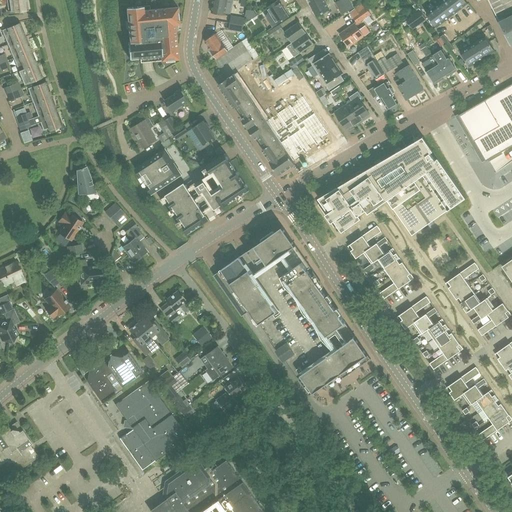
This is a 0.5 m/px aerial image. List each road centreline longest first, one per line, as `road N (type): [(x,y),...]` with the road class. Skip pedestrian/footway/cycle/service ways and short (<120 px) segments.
road 1 (residential): [(352,511),(176,262)]
road 2 (tertiary): [(46,359),(176,262)]
road 3 (residential): [(390,131),(299,0)]
road 4 (tertiary): [(279,196),(194,71)]
road 5 (residential): [(390,131),(511,66)]
road 6 (residential): [(279,196),(390,131)]
road 7 (tertiary): [(176,262),(279,196)]
